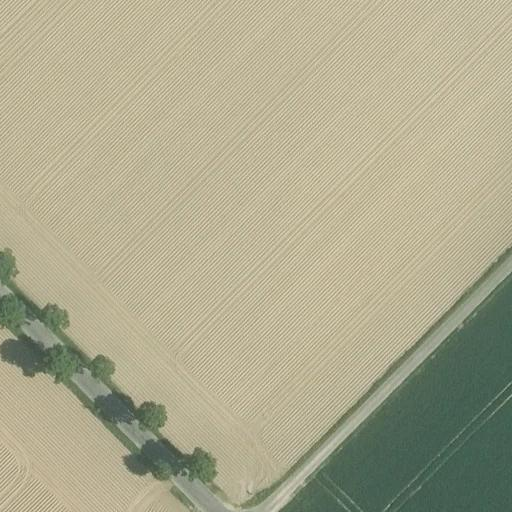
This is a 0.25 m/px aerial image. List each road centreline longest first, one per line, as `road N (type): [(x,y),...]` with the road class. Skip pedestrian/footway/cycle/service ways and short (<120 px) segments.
road 1 (unclassified): [(263,511),(511,262)]
road 2 (tertiary): [(0,286),(223,511)]
